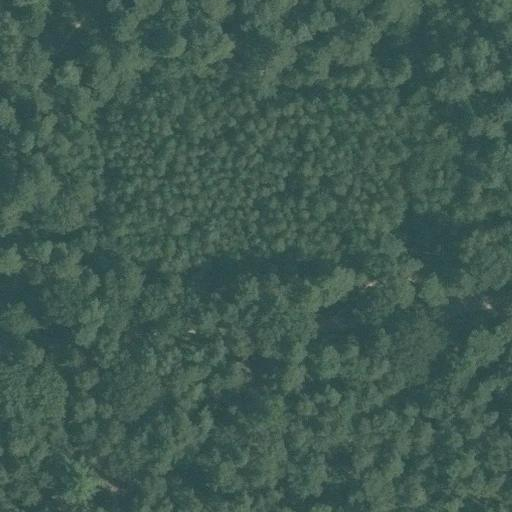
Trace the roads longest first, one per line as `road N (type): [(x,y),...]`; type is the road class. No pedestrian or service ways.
road 1 (track): [(21,337),(241,333),(392,320),(511,298)]
road 2 (track): [(99,0),(41,185),(21,337)]
